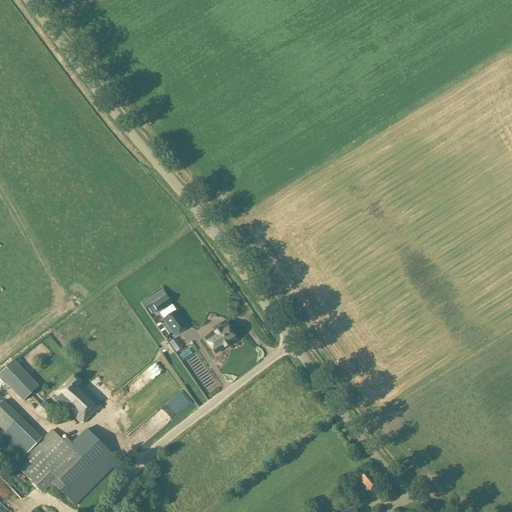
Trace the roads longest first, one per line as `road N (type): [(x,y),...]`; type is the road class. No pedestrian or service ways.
road 1 (unclassified): [(291,342),(27,0)]
road 2 (unclassified): [(111,511),(141,457),(291,342)]
road 3 (unclassified): [(444,511),(380,463),(291,342)]
